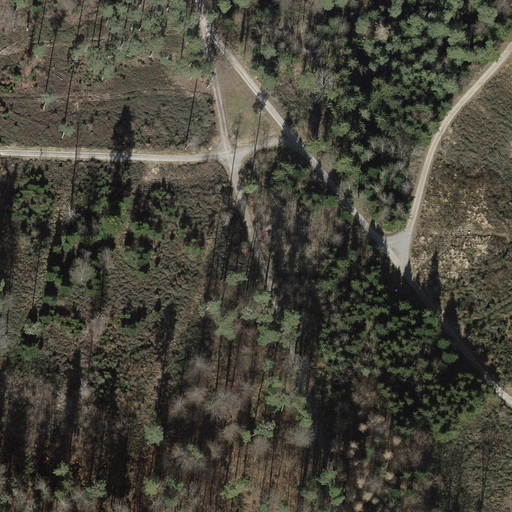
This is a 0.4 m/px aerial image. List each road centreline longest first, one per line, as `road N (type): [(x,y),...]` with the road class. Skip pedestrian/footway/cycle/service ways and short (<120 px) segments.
road 1 (track): [(345,511),(229,155)]
road 2 (track): [(296,142),(511,399)]
road 3 (track): [(511,38),(446,124),(398,258)]
road 4 (track): [(229,155),(0,152)]
road 5 (track): [(199,11),(296,142)]
road 6 (track): [(199,11),(229,155)]
